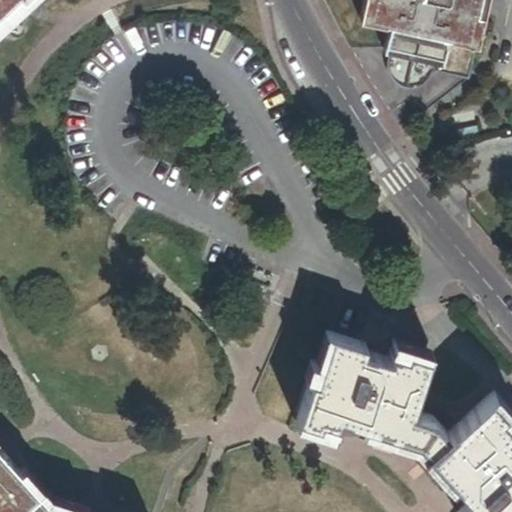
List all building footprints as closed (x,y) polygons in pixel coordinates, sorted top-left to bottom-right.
[(28,0),(0,0),(0,18),(20,0),(25,0),(27,2),(28,0)] [(364,0),(360,21),(389,27),(385,47),(442,58),(446,39),(476,45),(482,16),(476,15),(479,0),(364,0)] [(485,0),(479,0),(476,15),(482,16),(485,0)] [(440,66),(442,58),(385,47),(384,54),(440,66)] [(275,280),(254,271),(250,281),(271,289),(275,280)] [(355,416),(353,423),(418,441),(428,453),(449,434),(433,417),(414,411),(430,356),(409,350),(408,355),(390,350),(388,356),(364,349),(366,343),(331,333),(317,380),(310,378),(298,418),(321,425),(322,420),(338,424),(340,419),(342,412),(355,416)] [(449,434),(428,453),(472,502),(462,511),(511,511),(511,439),(507,434),(511,429),(511,427),(503,416),(506,413),(491,396),(449,434)] [(340,419),(353,423),(355,416),(342,412),(340,419)] [(0,511),(17,511),(19,510),(41,490),(7,454),(2,459),(0,456),(0,511)] [(41,490),(19,510),(20,511),(85,511),(50,500),(41,490)]
